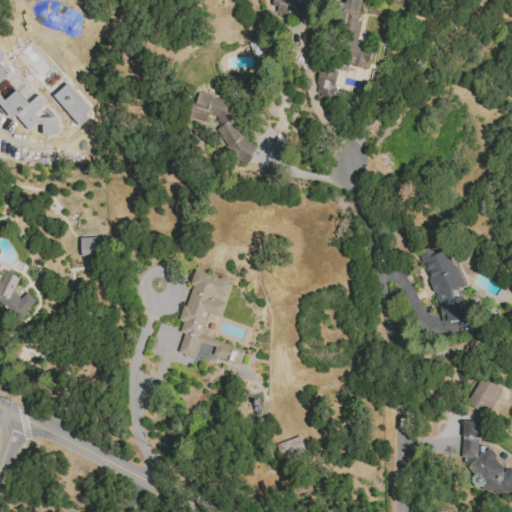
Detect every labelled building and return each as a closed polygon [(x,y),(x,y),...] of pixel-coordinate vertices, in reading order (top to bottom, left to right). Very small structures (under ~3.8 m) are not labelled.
[(272,0),(271,10),(301,16),(303,7),(316,9),(317,0),(272,0)] [(355,47),(363,0),(345,0),(345,3),(334,63),(368,69),(371,50),(355,47)] [(29,131),(37,124),(42,124),(43,135),(58,134),(57,117),(40,118),(36,113),(46,104),(39,95),(30,102),(19,88),(6,98),(0,90),(0,84),(9,77),(0,66),(0,61),(5,57),(0,50),(0,104),(10,117),(17,117),(29,131)] [(334,98),(337,70),(319,68),(315,96),(334,98)] [(85,114),(90,109),(68,83),(54,96),(80,127),(89,119),(85,114)] [(235,104),(219,100),(210,96),(197,93),(191,118),(206,121),(210,114),(219,119),(217,130),(215,133),(225,138),(223,147),(233,153),(233,158),(246,165),(258,144),(229,129),(235,104)] [(97,256),(96,237),(80,238),(81,256),(97,256)] [(449,248),(434,254),(431,247),(417,252),(445,324),(467,315),(456,289),(463,286),(449,248)] [(200,336),(207,313),(221,317),(225,302),(214,299),(215,293),(227,297),(231,281),(195,270),(190,284),(191,285),(180,321),(183,322),(180,332),(183,333),(178,352),(195,358),(200,342),(215,347),(212,355),(241,364),(245,349),(200,336)] [(0,303),(26,314),(33,297),(24,294),(23,298),(12,294),(19,277),(5,272),(1,281),(0,281),(0,303)] [(488,416),(502,389),(480,378),(466,405),(488,416)] [(479,421),(463,421),(461,470),(481,471),(481,492),(511,492),(511,469),(496,470),(497,448),(478,447),(479,421)] [(277,443),(280,460),(305,455),(301,438),(277,443)]
